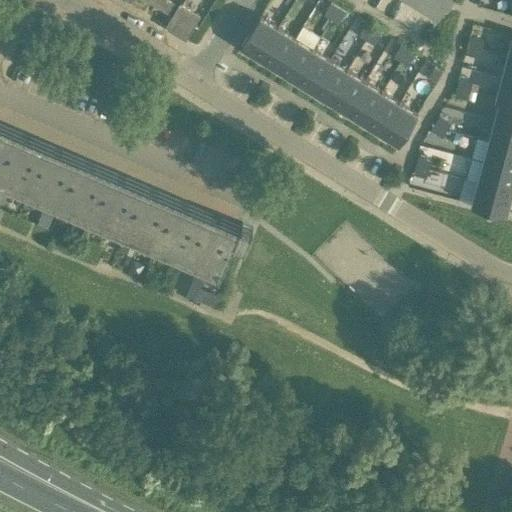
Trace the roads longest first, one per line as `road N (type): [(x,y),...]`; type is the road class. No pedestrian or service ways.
road 1 (residential): [(190,73),(386,202),(511,272)]
road 2 (residential): [(75,0),(190,73)]
